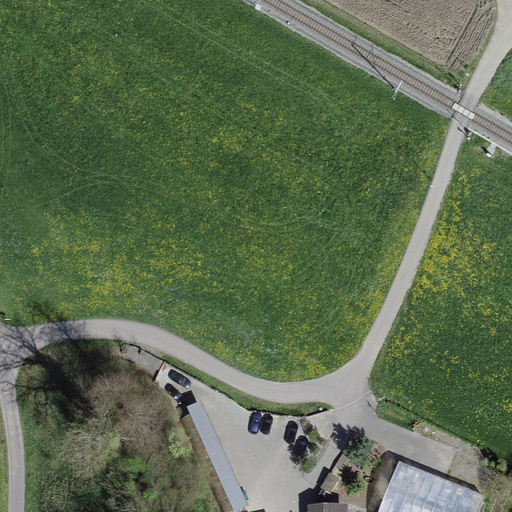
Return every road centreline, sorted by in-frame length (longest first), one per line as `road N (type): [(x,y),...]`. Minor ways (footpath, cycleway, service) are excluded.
road 1 (unclassified): [(2,347),(28,337),(137,334),(284,397),(322,393),(350,379),(372,349),(464,111),(511,21)]
road 2 (residential): [(16,511),(2,347)]
